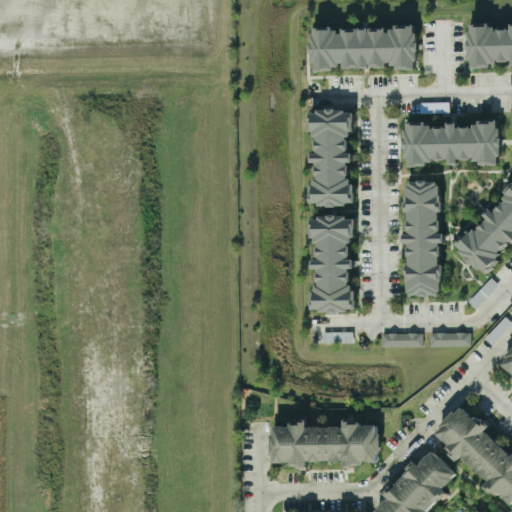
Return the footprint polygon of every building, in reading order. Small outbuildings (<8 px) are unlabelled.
[(511,25),(472,21),(468,60),(511,65),(511,25)] [(313,27),(313,68),(340,69),(340,66),(388,66),(388,65),(417,65),(418,24),(393,23),(393,27),(342,26),(342,28),(313,27)] [(312,111),(316,151),(312,152),(313,162),(312,162),(316,205),(354,201),(350,161),(354,161),(353,152),(350,152),(348,132),(356,131),(353,107),(312,111)] [(407,162),(449,161),(449,163),(459,163),(459,160),(501,158),(500,121),(457,123),(457,122),(406,124),(407,162)] [(410,295),(442,293),(440,241),(446,241),(445,232),(441,232),(440,211),(442,211),(441,179),(406,180),(409,241),(407,241),(410,295)] [(485,272),(511,239),(511,181),(503,193),(507,198),(490,210),(480,223),(459,237),(456,242),(466,257),(485,272)] [(316,215),(316,258),(313,258),(313,267),(316,267),(316,310),(357,310),(357,286),(350,286),(350,267),(355,267),(355,258),(353,258),(353,215),(316,215)] [(383,346),(424,345),(423,331),(383,332),(383,346)] [(471,332),(431,331),(430,344),(471,345),(471,332)] [(511,351),(500,371),(511,378),(511,351)] [(511,501),(511,455),(510,456),(486,424),(482,427),(466,405),(435,428),(458,459),(465,453),(496,495),(501,491),(511,503),(511,501)] [(380,424),(361,424),(361,418),(345,418),(345,425),(308,425),(308,422),(273,422),(273,464),(309,464),(309,460),(345,459),(345,465),(361,465),(361,460),(380,460),(380,424)] [(375,511),(376,511),(426,511),(448,490),(444,487),(458,472),(433,449),(419,464),(416,461),(386,493),(389,496),(375,511)]
